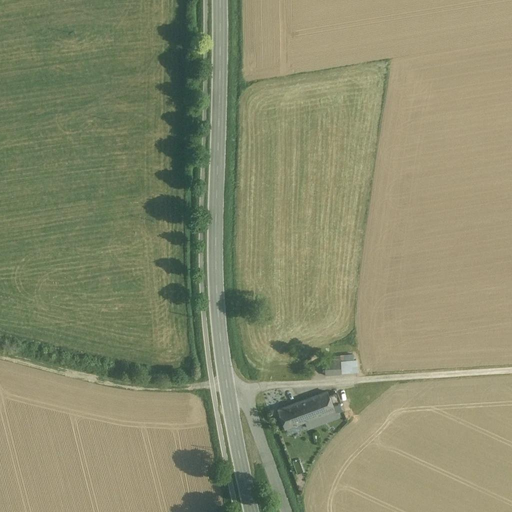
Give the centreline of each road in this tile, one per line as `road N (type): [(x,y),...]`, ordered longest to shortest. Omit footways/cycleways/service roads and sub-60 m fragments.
road 1 (secondary): [(227,385),(214,250),(219,0)]
road 2 (unclassified): [(227,385),(511,372)]
road 3 (track): [(227,385),(166,388),(0,350)]
road 4 (secondary): [(251,511),(227,385)]
